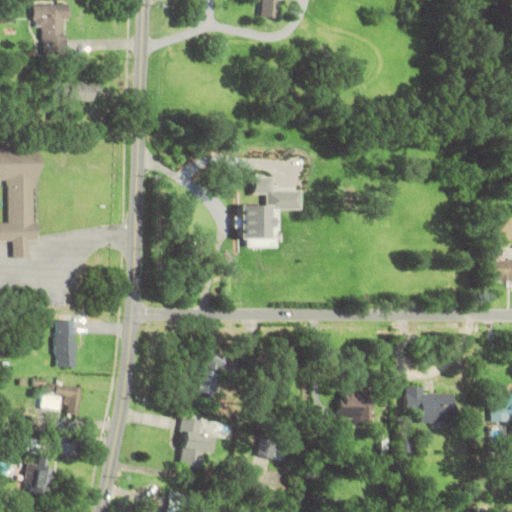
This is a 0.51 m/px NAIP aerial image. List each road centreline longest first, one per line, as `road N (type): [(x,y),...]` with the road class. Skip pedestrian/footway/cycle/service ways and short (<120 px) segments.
road 1 (tertiary): [(101,511),(134,316),(144,0)]
road 2 (residential): [(134,316),(511,316)]
